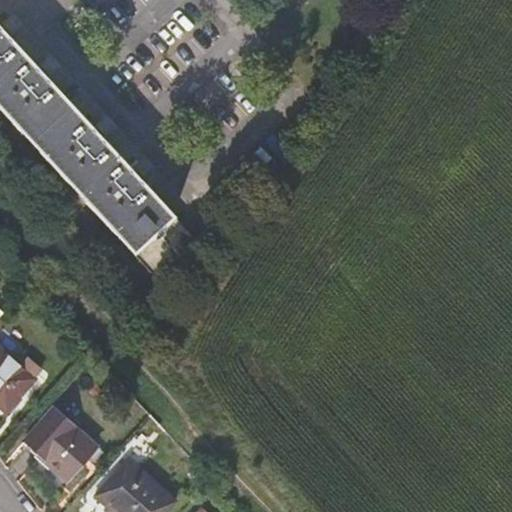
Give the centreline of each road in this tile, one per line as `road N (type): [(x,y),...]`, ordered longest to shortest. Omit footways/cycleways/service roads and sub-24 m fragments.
road 1 (residential): [(213,0),(280,72),(285,89),(195,179),(168,166),(42,25),(49,0)]
road 2 (track): [(273,511),(0,209)]
